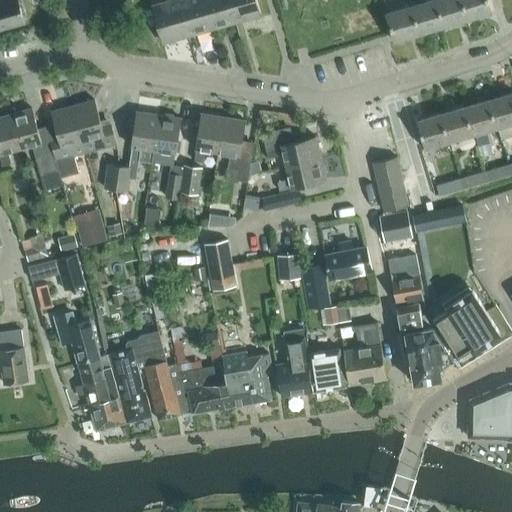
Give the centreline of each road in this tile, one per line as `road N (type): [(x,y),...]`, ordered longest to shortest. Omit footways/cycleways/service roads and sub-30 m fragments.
road 1 (residential): [(73,429),(90,452),(402,409)]
road 2 (residential): [(402,409),(346,97)]
road 3 (residential): [(346,97),(263,98),(92,70)]
road 4 (residential): [(511,48),(346,97)]
